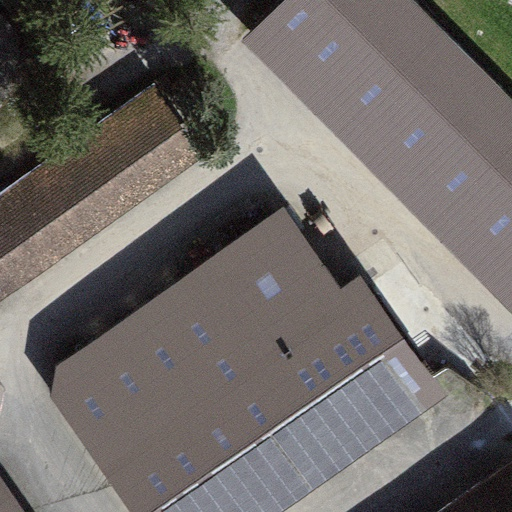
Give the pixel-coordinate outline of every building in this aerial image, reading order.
[(511,255),(511,37),(476,0),(305,0),(287,18),(511,255)] [(165,99),(0,212),(0,307),(210,164),(165,99)] [(64,349),(160,499),(432,326),(335,176),(64,349)] [(61,511),(20,446),(0,458),(0,511),(61,511)] [(511,511),(511,480),(467,511),(511,511)]
